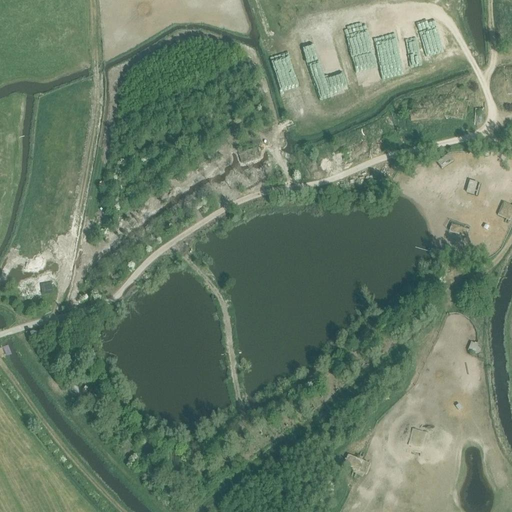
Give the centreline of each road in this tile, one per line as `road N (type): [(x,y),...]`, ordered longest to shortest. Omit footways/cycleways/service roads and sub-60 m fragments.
road 1 (track): [(511,116),(475,136),(244,199),(172,242),(108,302),(0,335)]
road 2 (track): [(511,238),(452,299),(437,330),(208,499)]
road 3 (track): [(51,319),(65,287),(101,93),(93,0)]
road 4 (track): [(170,511),(88,432),(0,306)]
road 5 (track): [(122,511),(87,478),(0,359)]
road 6 (track): [(240,417),(226,315),(172,242)]
road 7 (track): [(437,330),(406,399),(375,434)]
